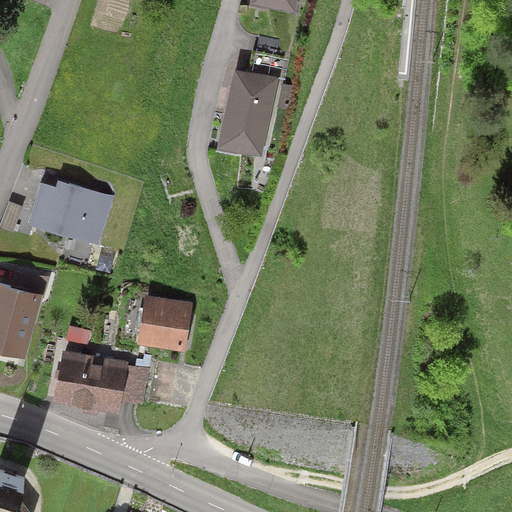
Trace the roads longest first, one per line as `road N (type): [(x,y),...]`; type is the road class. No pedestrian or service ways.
road 1 (unclassified): [(364,511),(165,443),(125,463)]
road 2 (residential): [(0,190),(75,0)]
road 3 (track): [(291,487),(309,478),(391,494),(428,491),(480,470)]
road 4 (tertiary): [(0,415),(125,463)]
